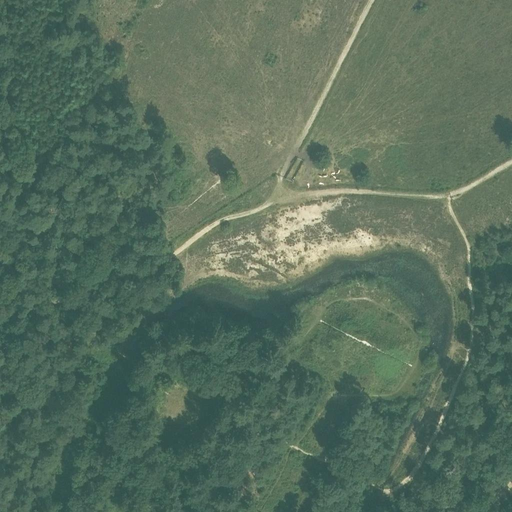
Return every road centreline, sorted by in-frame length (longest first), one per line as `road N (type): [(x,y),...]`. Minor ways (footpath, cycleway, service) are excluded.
road 1 (track): [(282,199),(224,220),(144,269),(0,316)]
road 2 (track): [(372,0),(281,174),(282,199)]
road 3 (track): [(282,199),(345,189),(445,197)]
